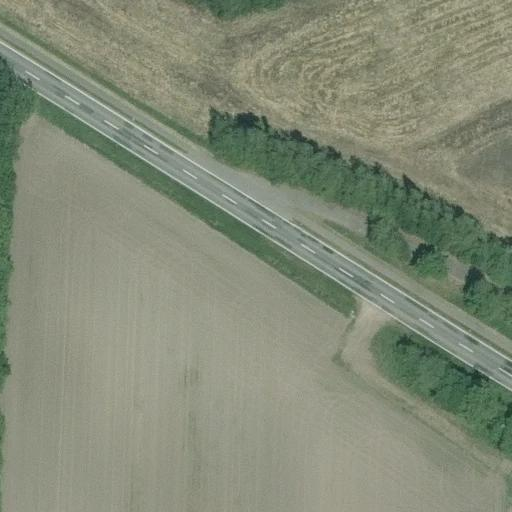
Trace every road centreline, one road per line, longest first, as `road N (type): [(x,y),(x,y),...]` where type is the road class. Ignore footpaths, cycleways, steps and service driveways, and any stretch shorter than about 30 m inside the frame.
road 1 (tertiary): [(218,197),(511,382)]
road 2 (unclassified): [(218,197),(297,201),(511,297)]
road 3 (track): [(379,298),(351,358),(511,472)]
road 4 (tertiary): [(0,60),(218,197)]
